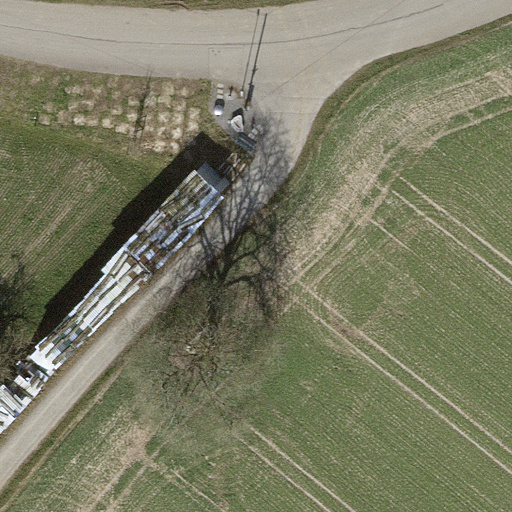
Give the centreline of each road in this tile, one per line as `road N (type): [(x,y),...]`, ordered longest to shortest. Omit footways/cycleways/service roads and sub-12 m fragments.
road 1 (track): [(0,32),(333,45),(275,165),(0,461)]
road 2 (unclassified): [(333,45),(457,0)]
